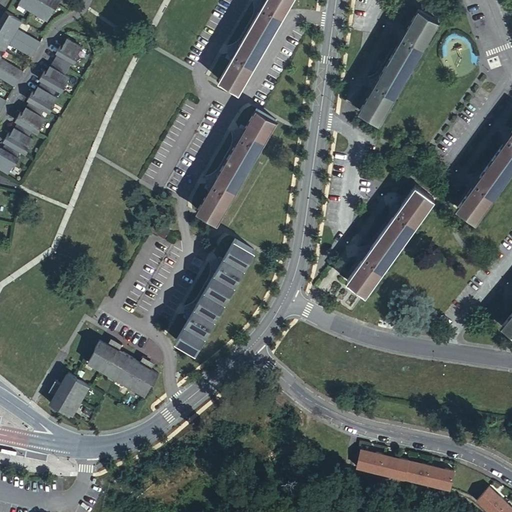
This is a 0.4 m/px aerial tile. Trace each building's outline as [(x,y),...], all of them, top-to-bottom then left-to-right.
[(19,0),(19,1),(48,18),(56,4),(57,5),(59,0),(19,0)] [(266,0),(221,77),(238,88),(290,0),(266,0)] [(22,30),(27,21),(6,9),(1,19),(3,20),(0,24),(0,105),(4,98),(0,95),(0,75),(13,83),(21,69),(5,59),(14,44),(30,54),(38,40),(22,30)] [(436,20),(419,10),(405,33),(379,77),(360,109),(378,119),(436,20)] [(7,141),(0,152),(0,165),(9,171),(18,156),(18,155),(21,149),(26,152),(34,138),(30,135),(34,129),(38,132),(46,117),(42,115),(46,109),(49,111),(58,97),(54,94),(58,88),(61,90),(70,76),(66,73),(69,68),(69,67),(72,61),(73,62),(82,45),(67,36),(48,71),(45,69),(40,77),(43,79),(36,91),(33,89),(28,98),(31,100),(24,112),(21,110),(16,119),(19,121),(12,132),(9,131),(4,139),(7,141)] [(258,109),(199,207),(217,218),(276,119),(258,109)] [(511,167),(511,131),(458,206),(475,218),(511,167)] [(434,198),(417,186),(350,279),(367,291),(434,198)] [(171,229),(159,221),(153,230),(165,238),(171,229)] [(236,239),(178,338),(195,348),(253,249),(236,239)] [(511,313),(503,324),(511,330),(511,313)] [(112,336),(109,343),(111,344),(114,340),(122,345),(124,343),(112,336)] [(155,381),(160,372),(152,368),(149,366),(152,362),(143,357),(141,360),(141,361),(137,359),(137,358),(124,350),(124,351),(120,349),(120,348),(122,345),(114,340),(111,344),(109,343),(101,338),(96,347),(97,347),(89,361),(99,366),(100,364),(105,366),(110,369),(108,372),(127,383),(129,380),(134,383),(138,386),(137,388),(147,394),(154,380),(155,381)] [(144,355),(143,357),(152,362),(149,366),(152,368),(156,361),(144,355)] [(56,394),(52,402),(60,407),(61,406),(74,413),(91,384),(77,377),(78,376),(70,371),(63,383),(59,381),(54,389),(58,391),(56,394)] [(56,394),(58,391),(54,389),(59,381),(56,379),(50,390),(56,394)] [(362,448),(358,464),(451,487),(455,469),(446,467),(445,469),(432,465),(432,463),(423,461),(422,463),(408,460),(409,457),(400,455),(399,457),(384,454),(385,451),(376,449),(376,451),(362,448)] [(477,497),(494,511),(511,511),(511,506),(505,500),(507,498),(501,492),(499,494),(489,485),(477,497)]
